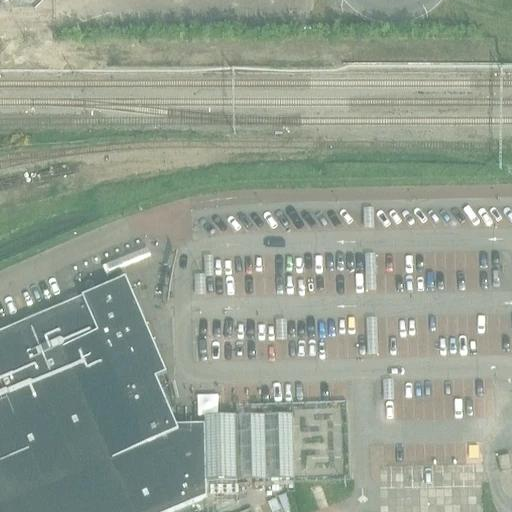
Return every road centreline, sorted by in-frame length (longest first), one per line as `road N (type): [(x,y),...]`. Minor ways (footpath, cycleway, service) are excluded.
road 1 (secondary): [(0,24),(251,23),(328,0)]
road 2 (residential): [(161,219),(0,289)]
